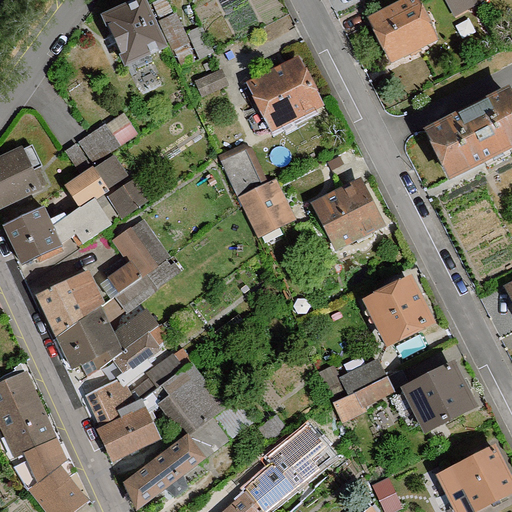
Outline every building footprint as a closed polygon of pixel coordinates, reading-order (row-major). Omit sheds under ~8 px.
[(143,0),(140,0),(102,18),(124,67),(166,48),(143,0)] [(403,0),(369,17),(391,63),(437,40),(417,0),(403,0)] [(474,6),(470,0),(445,0),(454,16),(474,6)] [(194,54),(177,14),(162,20),(179,60),(194,54)] [(270,131),(322,106),(299,58),(261,76),(246,83),(270,131)] [(218,71),(193,82),(199,98),(225,86),(218,71)] [(425,132),(449,181),(511,149),(511,95),(508,88),(424,130),(425,132)] [(123,114),(80,141),(94,162),(136,134),(123,114)] [(248,143),(218,158),(258,238),(294,220),(274,180),(268,183),(248,143)] [(88,167),(74,145),(64,152),(78,173),(88,167)] [(0,157),(0,208),(42,189),(22,147),(0,157)] [(44,208),(4,226),(20,265),(61,248),(59,245),(76,234),(85,245),(112,225),(95,201),(127,176),(112,158),(94,171),(92,169),(67,188),(83,208),(53,229),(44,208)] [(138,175),(108,193),(122,217),(152,199),(138,175)] [(310,205),(334,252),(384,226),(360,180),(310,205)] [(142,221),(127,233),(154,267),(165,259),(169,255),(142,221)] [(127,233),(113,243),(124,257),(133,268),(141,277),(154,267),(127,233)] [(133,268),(124,257),(103,273),(112,284),(133,268)] [(141,277),(115,297),(127,312),(180,271),(173,262),(169,265),(165,259),(154,267),(141,277)] [(141,277),(133,268),(112,284),(108,288),(115,297),(141,277)] [(57,335),(101,309),(104,307),(88,272),(38,297),(54,337),(57,335)] [(410,276),(362,300),(386,348),(434,324),(410,276)] [(101,309),(57,335),(72,370),(94,359),(97,370),(112,358),(125,375),(145,360),(160,350),(148,333),(157,326),(145,310),(113,334),(101,309)] [(148,412),(149,415),(160,406),(183,437),(212,418),(223,408),(191,363),(184,370),(171,355),(147,374),(151,378),(129,396),(142,415),(148,412)] [(119,380),(124,388),(151,367),(145,360),(125,375),(119,380)] [(377,360),(342,379),(334,365),(317,374),(344,424),(367,412),(364,407),(400,388),(402,390),(410,385),(402,370),(387,379),(377,360)] [(410,385),(402,390),(425,434),(477,406),(453,362),(410,385)] [(26,373),(0,384),(0,427),(13,457),(23,453),(56,438),(26,373)] [(86,397),(101,435),(142,415),(129,396),(124,388),(119,380),(86,397)] [(101,435),(113,462),(160,438),(149,415),(148,412),(142,415),(101,435)] [(263,441),(283,428),(275,416),(255,430),(263,441)] [(212,418),(183,437),(202,461),(205,458),(207,462),(231,442),(212,418)] [(183,437),(123,485),(135,511),(202,461),(183,437)] [(65,460),(56,438),(23,453),(27,460),(15,467),(27,491),(44,511),(72,511),(87,500),(59,465),(65,460)] [(245,491),(220,511),(261,511),(263,511),(266,511),(317,468),(296,444),(244,489),(245,491)] [(472,511),(475,511),(511,493),(511,479),(495,446),(450,469),(472,511)]
